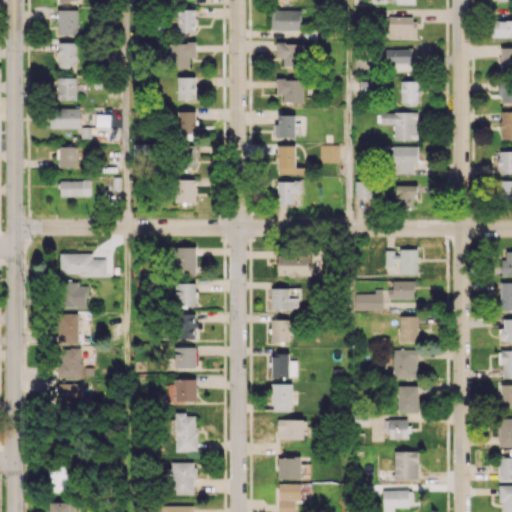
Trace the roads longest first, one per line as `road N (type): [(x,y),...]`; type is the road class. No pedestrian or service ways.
road 1 (secondary): [(13,0),(15,511)]
road 2 (residential): [(237,0),(238,511)]
road 3 (residential): [(461,0),(461,511)]
road 4 (residential): [(511,228),(14,225)]
